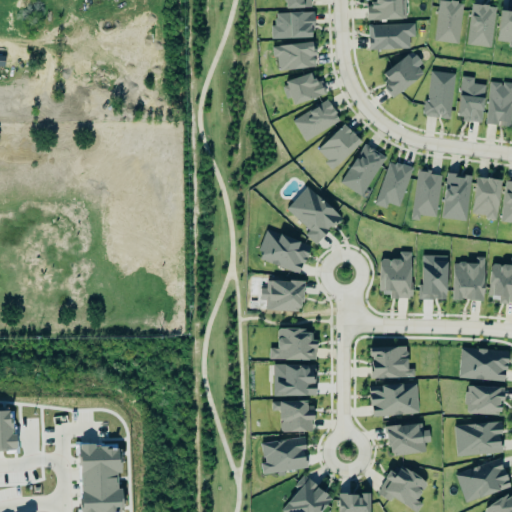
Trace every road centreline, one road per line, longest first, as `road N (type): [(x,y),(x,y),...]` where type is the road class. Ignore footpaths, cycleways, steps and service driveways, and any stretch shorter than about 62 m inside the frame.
road 1 (residential): [(511,154),(433,145),(379,123),(349,82),(339,0)]
road 2 (residential): [(345,453),(342,337),(351,311),(343,274)]
road 3 (residential): [(351,311),(374,325),(511,332)]
